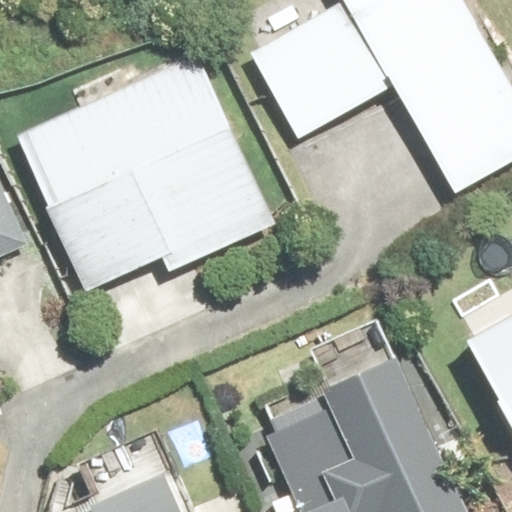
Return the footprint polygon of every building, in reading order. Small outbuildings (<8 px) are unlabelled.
[(348,0),(349,0),(255,52),(304,140),(403,85),(462,191),(511,162),(511,83),(465,0),(348,0)] [(207,56),(141,86),(133,67),(79,91),(87,110),(26,137),(94,288),(166,256),(173,271),(282,222),(207,56)] [(0,174),(0,259),(32,246),(0,174)] [(511,295),(466,322),(511,403),(511,295)] [(271,511),(436,511),(379,384),(361,343),(294,373),(309,407),(238,438),(271,511)] [(104,509),(105,511),(187,511),(173,479),(104,509)]
